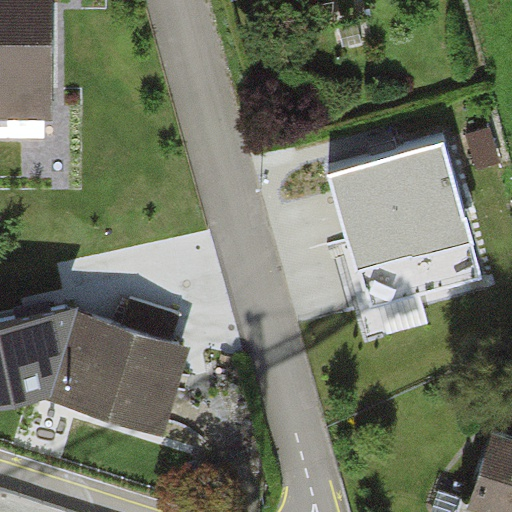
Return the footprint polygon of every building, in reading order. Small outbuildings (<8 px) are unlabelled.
[(0,0),(0,137),(49,138),(48,0),(0,0)] [(444,136),(331,167),(370,310),(484,278),(468,222),(448,228),(445,217),(465,211),(444,136)] [(123,323),(68,306),(55,348),(43,344),(30,385),(154,424),(179,342),(171,340),(180,312),(132,297),(123,323)] [(55,348),(68,306),(0,321),(0,391),(30,385),(43,344),(55,348)] [(511,437),(493,431),(471,498),(511,511),(511,437)]
